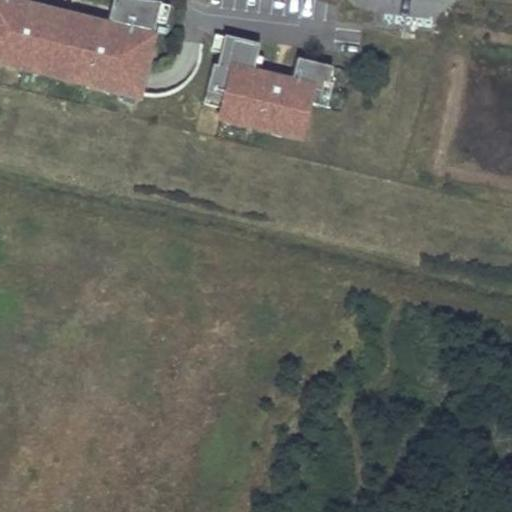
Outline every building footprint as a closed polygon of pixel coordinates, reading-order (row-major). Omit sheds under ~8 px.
[(89,55),(94,35),(83,32),(84,27),(51,19),(49,24),(38,21),(33,41),(16,37),(24,6),(25,0),(0,0),(0,61),(5,63),(7,55),(105,80),(103,88),(136,96),(140,81),(143,68),(138,67),(147,32),(152,34),(155,21),(160,2),(136,0),(112,0),(111,7),(106,26),(105,29),(113,31),(106,59),(89,55)] [(165,24),(170,4),(160,2),(155,21),(165,24)] [(33,41),(38,21),(49,24),(51,19),(84,27),(83,32),(94,35),(89,55),(106,59),(113,31),(105,29),(106,26),(24,6),(16,37),(33,41)] [(145,69),(153,34),(152,34),(147,32),(138,67),(143,68),(145,69)] [(216,34),(212,52),(221,54),(225,36),(216,34)] [(224,109),(221,118),(238,122),(239,118),(284,129),(283,133),(300,137),(308,103),(319,105),(324,83),(328,84),(332,67),(297,59),(293,78),(288,97),(249,88),(257,56),(260,45),(225,36),(221,54),(217,67),(213,66),(207,93),(226,98),(224,109)] [(105,80),(7,55),(5,63),(4,65),(103,90),(103,88),(105,80)] [(257,56),(249,88),(288,97),(293,78),(261,70),(264,58),(257,56)] [(324,83),(319,105),(326,107),(332,84),(328,84),(324,83)] [(207,93),(204,104),(224,109),(226,98),(207,93)] [(238,122),(237,126),(282,137),(283,133),(284,129),(239,118),(238,122)]
